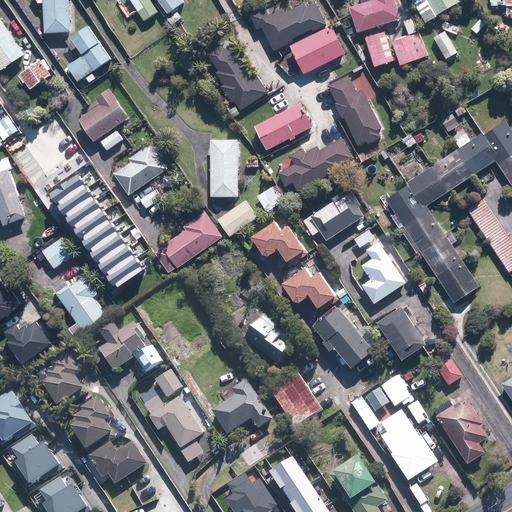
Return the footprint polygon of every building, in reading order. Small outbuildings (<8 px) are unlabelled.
[(71,28),(69,0),(42,0),(45,30),(71,28)] [(156,11),(148,0),(113,0),(124,17),(136,10),(142,20),(156,11)] [(179,3),(176,0),(158,0),(168,12),(179,3)] [(357,32),(400,18),(394,0),(368,0),(349,6),(357,32)] [(456,0),(410,0),(425,24),(436,17),(435,17),(459,3),(456,0)] [(263,28),(274,49),(326,22),(317,3),(308,8),(305,3),(286,13),(283,8),(270,15),(266,7),(251,15),(259,30),(263,28)] [(24,52),(0,16),(0,66),(1,68),(24,52)] [(475,33),(484,23),(479,18),(470,28),(475,33)] [(440,27),(456,34),(459,26),(442,20),(440,27)] [(78,78),(112,56),(89,22),(72,34),(84,52),(68,63),(78,78)] [(304,74),(347,53),(333,25),(290,46),(304,74)] [(431,37),(444,59),(447,62),(457,56),(454,53),(457,51),(444,29),(431,37)] [(393,60),(384,32),(365,38),(374,66),(393,60)] [(419,32),(391,41),(399,65),(427,55),(419,32)] [(221,46),(208,54),(219,71),(217,73),(225,84),(222,86),(233,103),(235,101),(242,111),(269,93),(257,74),(253,76),(244,62),(246,61),(235,44),(224,51),(221,46)] [(51,72),(40,56),(20,71),(31,87),(51,72)] [(93,69),(84,75),(89,82),(97,76),(93,69)] [(382,128),(363,89),(357,92),(349,76),(329,86),(337,102),(335,103),(343,119),(345,118),(359,145),(367,141),(368,144),(382,137),(378,130),(382,128)] [(58,86),(50,90),(55,97),(62,93),(58,86)] [(93,142),(129,117),(109,88),(94,97),(99,105),(77,120),(93,142)] [(266,151),(314,127),(301,103),(254,127),(266,151)] [(36,117),(31,108),(21,113),(26,122),(36,117)] [(443,126),(451,120),(447,115),(439,120),(443,126)] [(18,131),(8,116),(0,120),(0,136),(3,141),(18,131)] [(426,207),(495,162),(511,187),(511,132),(505,122),(484,135),(483,133),(405,184),(406,187),(385,200),(453,303),(478,286),(426,207)] [(433,132),(441,128),(437,122),(430,126),(433,132)] [(39,182),(41,185),(55,175),(58,179),(68,173),(65,169),(77,161),(56,129),(42,138),(47,147),(26,161),(29,167),(23,171),(33,186),(39,182)] [(116,130),(102,140),(108,149),(123,139),(116,130)] [(419,131),(412,136),(416,143),(423,138),(419,131)] [(409,146),(415,142),(411,135),(405,139),(409,146)] [(342,165),(354,158),(343,138),(321,150),(318,146),(306,153),(304,149),(291,157),(296,164),(279,174),(287,187),(294,183),(299,192),(344,167),(342,165)] [(238,197),(238,140),(211,140),(211,197),(238,197)] [(128,195),(167,167),(150,143),(128,158),(130,161),(113,173),(128,195)] [(383,161),(388,158),(384,151),(378,154),(383,161)] [(0,216),(3,224),(26,216),(8,168),(10,168),(6,156),(0,158),(0,216)] [(49,195),(58,208),(86,188),(77,175),(49,195)] [(265,212),(281,203),(280,201),(284,198),(276,186),(272,188),(256,197),(265,212)] [(58,208),(66,219),(94,200),(86,188),(58,208)] [(147,207),(162,197),(155,188),(141,198),(147,207)] [(325,241),(363,216),(357,208),(360,206),(348,188),(330,199),(332,201),(302,221),(312,236),(319,231),(325,241)] [(511,242),(482,198),(465,208),(507,271),(511,268),(511,242)] [(66,219),(75,231),(102,212),(94,200),(66,219)] [(244,201),(217,219),(229,238),(257,218),(244,201)] [(82,242),(110,223),(102,212),(75,231),(82,242)] [(177,268),(222,237),(205,212),(182,227),(184,230),(162,246),(162,247),(154,253),(168,273),(176,268),(177,268)] [(275,221),(252,236),(264,255),(269,255),(276,251),(276,250),(279,248),(291,266),(309,255),(290,225),(281,230),(275,221)] [(82,242),(91,255),(119,235),(110,223),(82,242)] [(359,248),(374,239),(376,242),(383,238),(376,227),(369,231),(368,230),(353,240),(359,248)] [(75,253),(63,235),(42,250),(55,267),(75,253)] [(91,255),(99,266),(127,247),(119,235),(91,255)] [(405,283),(377,242),(365,250),(371,259),(360,266),(369,280),(361,285),(373,304),(405,283)] [(99,266),(107,277),(134,258),(127,247),(99,266)] [(134,258),(107,277),(115,289),(142,269),(134,258)] [(312,276),(306,267),(283,282),(294,300),(299,301),(306,296),(306,295),(309,293),(321,312),(339,301),(320,271),(312,276)] [(53,287),(83,330),(106,315),(93,296),(98,293),(85,274),(79,278),(79,279),(70,285),(66,279),(53,287)] [(420,286),(426,282),(423,277),(417,280),(420,286)] [(7,291),(0,281),(0,319),(20,306),(9,290),(7,291)] [(427,283),(421,287),(425,294),(431,290),(427,283)] [(426,343),(401,306),(376,322),(401,360),(426,343)] [(351,368),(373,350),(338,308),(313,328),(325,342),(328,340),(351,368)] [(276,362),(293,339),(275,326),(277,324),(261,313),(243,337),(276,362)] [(114,371),(134,357),(145,372),(163,360),(153,345),(147,349),(140,338),(143,336),(133,322),(119,331),(112,320),(98,329),(107,343),(100,349),(114,371)] [(5,341),(21,364),(51,343),(36,322),(28,327),(27,326),(20,331),(16,324),(4,332),(8,339),(5,341)] [(218,341),(223,349),(231,344),(225,336),(218,341)] [(60,409),(89,391),(79,375),(87,370),(81,362),(77,364),(68,351),(52,362),(54,365),(44,371),(48,376),(42,381),(60,409)] [(447,385),(462,376),(445,351),(431,360),(447,385)] [(183,387),(171,369),(155,379),(166,397),(183,387)] [(298,373),(271,390),(296,427),(323,410),(298,373)] [(511,376),(501,383),(511,400),(511,376)] [(273,417),(247,377),(232,387),(236,392),(211,408),(227,433),(252,417),(258,427),(273,417)] [(395,408),(411,398),(397,377),(382,388),(395,408)] [(191,394),(186,387),(180,391),(185,398),(191,394)] [(0,442),(31,421),(10,390),(0,396),(0,442)] [(204,432),(180,394),(165,404),(159,395),(145,403),(151,413),(149,414),(158,429),(167,424),(181,447),(180,447),(188,460),(204,450),(195,438),(204,432)] [(105,408),(97,395),(80,406),(82,409),(73,415),(76,421),(70,425),(89,453),(117,434),(107,419),(115,414),(110,405),(105,408)] [(377,423),(360,397),(352,402),(358,411),(357,412),(368,429),(377,423)] [(436,416),(434,417),(465,465),(483,454),(476,444),(486,438),(479,426),(481,424),(464,398),(452,406),(449,400),(432,411),(436,416)] [(390,457),(408,483),(438,463),(420,437),(419,439),(412,429),(406,432),(401,425),(381,439),(392,456),(390,457)] [(18,458),(14,461),(28,482),(40,474),(43,479),(61,467),(43,441),(38,445),(31,435),(12,448),(18,458)] [(117,483),(149,462),(134,441),(119,451),(112,440),(90,455),(104,477),(110,473),(117,483)] [(329,511),(293,455),(271,469),(299,511),(329,511)] [(328,475),(351,511),(377,511),(375,508),(386,500),(372,479),(368,481),(354,459),(328,475)] [(250,484),(244,474),(228,484),(234,493),(226,498),(235,511),(237,511),(242,509),(243,511),(266,511),(276,505),(258,478),(250,484)] [(47,500),(42,503),(48,511),(85,511),(89,509),(72,483),(66,487),(60,477),(40,490),(47,500)]
